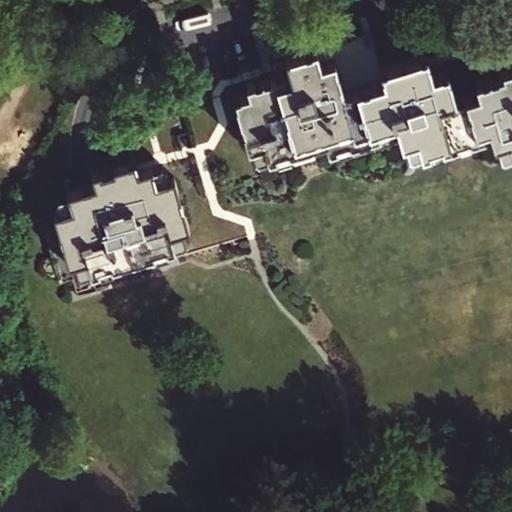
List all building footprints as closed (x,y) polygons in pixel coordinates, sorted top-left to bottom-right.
[(269,143),(273,157),(274,160),(331,142),(334,151),(340,148),(344,161),(409,141),(422,136),(427,150),(427,152),(495,131),(499,141),(501,140),(511,136),(511,63),(507,65),(507,68),(479,77),(483,88),(460,95),(451,67),(436,72),(430,51),(384,65),(388,76),(348,89),(338,57),(325,61),(320,46),(289,55),(290,58),(294,71),(279,75),(251,84),(254,92),(238,97),(254,147),(257,147),(269,143)] [(294,71),(290,58),(280,60),(277,66),(279,75),(294,71)] [(422,136),(409,141),(412,151),(418,152),(427,150),(422,136)] [(511,136),(501,140),(504,150),(508,151),(511,150),(511,136)] [(269,143),(257,147),(260,157),(265,159),(273,157),(269,143)] [(99,276),(182,248),(178,234),(192,230),(196,229),(181,179),(176,180),(163,184),(159,171),(158,169),(144,173),(142,167),(140,161),(97,174),(101,185),(72,194),(73,197),(77,211),(63,215),(60,216),(75,266),(80,265),(94,260),(98,274),(99,276)] [(165,169),(159,171),(163,184),(176,180),(173,170),(169,168),(165,169)] [(60,205),(63,215),(77,211),(73,197),(62,200),(60,205)] [(195,241),(192,230),(178,234),(182,248),(193,245),(195,241)] [(94,260),(80,265),(83,275),(89,276),(98,274),(94,260)]
